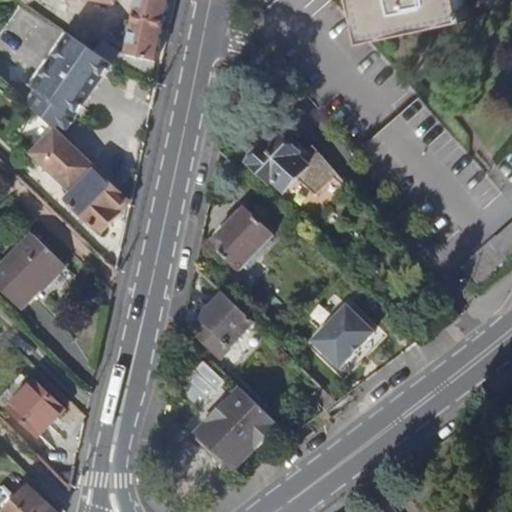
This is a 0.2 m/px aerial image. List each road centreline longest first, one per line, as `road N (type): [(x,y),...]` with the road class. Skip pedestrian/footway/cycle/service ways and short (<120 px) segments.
road 1 (tertiary): [(208,0),(110,449),(111,511)]
road 2 (secondary): [(473,359),(305,489)]
